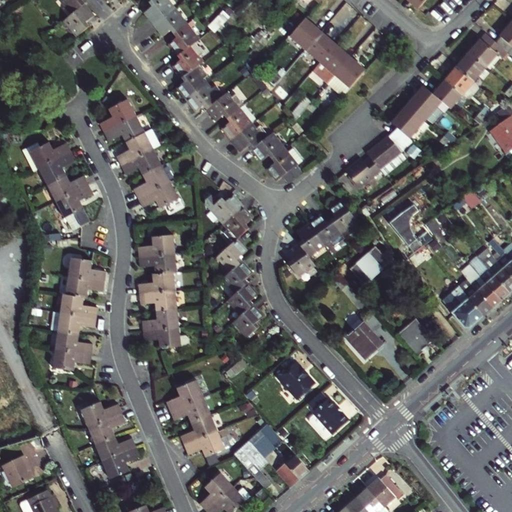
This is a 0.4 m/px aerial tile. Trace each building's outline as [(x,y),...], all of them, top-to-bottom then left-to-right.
[(60,0),(73,15),(85,4),(82,1),(82,0),(60,0)] [(154,25),(175,9),(168,0),(152,0),(149,2),(153,6),(145,13),(154,25)] [(414,0),(415,0),(412,3),(419,9),(426,0),(414,0)] [(8,8),(0,1),(0,12),(0,13),(8,8)] [(77,37),(90,27),(87,23),(95,17),(85,4),(73,15),(65,21),(77,37)] [(225,12),(230,16),(234,12),(229,8),(225,12)] [(171,31),(173,35),(187,24),(175,9),(154,25),(164,37),(171,31)] [(215,33),(217,30),(230,16),(225,12),(211,29),(212,30),(215,33)] [(230,16),(235,21),(239,16),(234,12),(230,16)] [(221,36),(235,21),(230,16),(217,30),(221,36)] [(291,36),(306,49),(318,34),(310,28),(313,25),(306,19),(291,36)] [(178,56),(195,43),(199,40),(187,24),(173,35),(177,39),(170,45),(178,56)] [(511,46),(511,27),(508,31),(506,29),(500,36),(511,46)] [(246,36),(242,32),(230,46),(233,51),(246,36)] [(255,38),(259,42),(264,37),(259,33),(255,38)] [(318,34),(306,49),(321,62),(336,45),(329,40),(327,42),(318,34)] [(472,56),(486,68),(498,54),(502,58),(507,52),(496,42),(487,34),(476,47),(478,49),(472,56)] [(264,37),(259,42),(264,46),(268,41),(264,37)] [(259,42),(255,38),(246,47),(251,52),(259,42)] [(511,49),(499,38),(496,42),(507,52),(510,55),(511,52),(511,49)] [(174,66),(183,78),(203,62),(199,57),(204,54),(195,43),(178,56),(182,60),(174,66)] [(336,45),(321,62),(317,67),(324,73),(328,68),(335,75),(348,60),(340,53),(342,51),(336,45)] [(463,62),(458,68),(474,82),(486,68),(472,56),(465,64),(463,62)] [(335,75),(350,87),(365,70),(359,65),(356,67),(348,60),(335,75)] [(183,78),(186,82),(178,88),(187,100),(207,84),(204,79),(208,76),(201,67),(205,64),(203,62),(183,78)] [(449,83),(462,95),(474,82),(458,68),(452,74),(455,76),(449,83)] [(273,78),(277,82),(281,77),(277,73),(273,78)] [(286,82),(281,77),(277,82),(270,89),(276,94),(286,82)] [(270,90),(270,89),(277,82),(273,78),(266,86),(268,87),(270,90)] [(450,109),(462,95),(449,83),(442,91),(440,89),(434,95),(442,102),(450,109)] [(207,84),(187,100),(196,112),(204,106),(207,110),(224,97),(216,86),(211,89),(207,84)] [(268,87),(262,92),(267,97),(272,93),(270,90),(268,87)] [(426,120),(442,102),(434,95),(424,87),(419,93),(421,95),(410,107),(426,120)] [(224,116),(227,119),(245,105),(237,95),(232,98),(228,93),(224,97),(207,110),(217,121),(224,116)] [(306,99),(302,104),(307,108),(311,103),(306,99)] [(99,124),(104,133),(136,116),(128,100),(109,110),(113,117),(99,124)] [(307,108),(302,104),(301,103),(292,114),(297,119),(307,108)] [(311,103),(307,108),(311,111),(315,107),(311,103)] [(222,129),(231,140),(252,124),(251,123),(255,119),(245,105),(227,119),(230,123),(222,129)] [(486,115),(489,118),(494,114),(485,106),(481,111),(486,115)] [(399,117),(393,124),(398,129),(410,139),(426,120),(410,107),(400,118),(399,117)] [(481,120),(486,115),(481,111),(477,116),(481,120)] [(511,115),(490,130),(507,154),(505,155),(509,160),(511,157),(511,115)] [(136,116),(104,133),(109,142),(122,135),(126,143),(145,133),(136,116)] [(249,146),(252,150),(269,137),(261,126),(256,129),(252,124),(231,140),(241,153),(249,146)] [(145,133),(126,143),(130,150),(117,157),(121,166),(153,149),(160,146),(151,130),(145,133)] [(444,136),(449,140),(453,135),(448,131),(444,136)] [(269,156),(272,160),(285,150),(273,134),(269,137),(252,150),(261,162),(269,156)] [(401,152),(389,136),(367,154),(370,158),(379,170),(401,152)] [(449,140),(444,136),(440,140),(448,147),(453,144),(449,140)] [(39,169),(72,152),(67,143),(54,150),(50,142),(31,152),(39,169)] [(153,149),(121,166),(126,175),(139,168),(143,175),(162,165),(153,149)] [(297,165),(285,150),(272,160),(275,164),(267,170),(276,181),(297,165)] [(48,185),(67,175),(63,168),(76,161),(72,152),(39,169),(48,185)] [(347,170),(346,171),(360,188),(381,172),(379,170),(370,158),(364,162),(361,158),(347,170)] [(138,198),(170,182),(162,165),(143,175),(146,182),(133,189),(138,198)] [(67,175),(48,185),(56,201),(88,185),(83,176),(71,182),(67,175)] [(492,177),(486,181),(490,186),(495,182),(492,177)] [(156,200),(160,208),(179,199),(170,182),(138,198),(143,207),(156,200)] [(88,185),(56,201),(72,231),(91,222),(80,201),(93,194),(88,185)] [(461,195),(463,198),(473,191),(471,188),(461,195)] [(468,204),(478,197),(473,191),(463,198),(467,203),(468,204)] [(210,210),(223,225),(244,206),(234,195),(226,202),(223,198),(218,202),(211,195),(206,200),(205,204),(210,210)] [(468,204),(473,210),(482,203),(478,197),(468,204)] [(453,205),(457,210),(467,203),(463,198),(453,205)] [(336,217),(331,220),(345,239),(356,231),(352,227),(358,222),(342,200),(330,209),(336,217)] [(413,253),(422,247),(414,236),(415,235),(412,230),(412,226),(411,223),(412,219),(413,215),(414,213),(419,209),(414,203),(404,210),(391,222),(413,253)] [(461,234),(470,227),(457,210),(453,205),(443,213),(461,234)] [(224,232),(233,243),(238,239),(250,228),(246,224),(254,217),(244,206),(223,225),(227,229),(224,232)] [(433,219),(451,241),(461,234),(443,213),(433,219)] [(309,224),(325,246),(330,242),(333,247),(345,239),(331,220),(328,223),(322,215),(309,224)] [(433,219),(424,226),(442,247),(451,241),(433,219)] [(44,224),(39,227),(44,238),(50,235),(44,224)] [(299,244),(309,258),(325,246),(309,224),(298,232),(303,240),(299,244)] [(489,225),(486,227),(495,239),(500,246),(505,242),(498,233),(496,234),(489,225)] [(379,234),(375,228),(371,232),(375,237),(379,234)] [(138,247),(139,257),(175,254),(173,235),(152,238),(152,246),(138,247)] [(217,257),(230,272),(243,261),(240,258),(248,250),(238,239),(233,243),(217,257)] [(497,259),(511,276),(511,259),(504,250),(500,246),(495,239),(490,243),(497,251),(501,256),(497,259)] [(309,258),(299,244),(287,252),(293,260),(289,263),(298,277),(315,265),(309,258)] [(380,252),(375,247),(350,269),(364,285),(373,277),(372,275),(378,270),(380,271),(389,263),(384,257),(384,255),(384,254),(383,254),(383,253),(382,252),(381,252),(380,252)] [(173,272),(177,272),(175,254),(139,257),(140,267),(154,266),(155,274),(173,272)] [(476,271),(501,301),(510,293),(484,262),(478,255),(469,262),(474,268),(476,271)] [(493,255),(484,262),(510,293),(511,291),(511,276),(497,259),(493,255)] [(69,277),(105,282),(106,271),(92,269),(93,261),(72,258),(69,277)] [(253,272),(243,261),(230,272),(222,280),(235,295),(248,283),(245,280),(253,272)] [(465,276),(468,278),(476,271),(474,268),(465,276)] [(468,278),(469,280),(493,308),(501,301),(476,271),(468,278)] [(175,291),(173,272),(155,274),(152,274),(153,283),(138,284),(139,294),(175,291)] [(340,272),(332,279),(342,290),(349,283),(340,272)] [(104,292),(105,282),(69,277),(67,296),(84,298),(88,298),(89,290),(104,292)] [(460,287),(484,316),(493,308),(469,280),(460,287)] [(235,295),(228,301),(241,316),(254,304),(251,301),(258,294),(248,283),(235,295)] [(471,327),(484,316),(460,287),(459,286),(443,300),(465,327),(471,327)] [(297,289),(294,295),(302,300),(305,294),(297,289)] [(155,303),(156,311),(177,309),(175,291),(139,294),(140,304),(155,303)] [(61,313),(97,318),(98,308),(84,306),(84,298),(67,296),(63,295),(61,313)] [(264,316),(254,304),(241,316),(233,323),(247,337),(252,333),(259,326),(256,323),(264,316)] [(142,321),(143,331),(179,328),(177,309),(156,311),(156,320),(142,321)] [(58,331),(80,334),(81,326),(96,328),(97,318),(61,313),(53,312),(50,330),(58,331)] [(383,344),(361,319),(352,326),(355,329),(346,336),(366,359),(383,344)] [(418,321),(400,337),(418,358),(425,352),(424,351),(428,348),(430,349),(432,348),(432,346),(437,342),(418,321)] [(179,328),(143,331),(144,341),(158,340),(159,349),(180,347),(188,346),(187,339),(184,337),(179,337),(179,328)] [(56,349),(92,354),(93,344),(78,342),(80,334),(58,331),(56,349)] [(53,368),(74,371),(76,362),(91,364),(92,354),(56,349),(53,368)] [(229,360),(225,355),(221,359),(225,364),(229,360)] [(316,384),(308,374),(310,372),(305,367),(303,369),(297,361),(279,376),(285,383),(284,384),(290,391),(291,390),(298,399),(316,384)] [(237,379),(248,369),(242,362),(231,372),(237,379)] [(185,380),(187,384),(196,380),(203,398),(211,395),(201,373),(185,380)] [(166,403),(170,412),(203,398),(196,380),(187,384),(176,389),(180,397),(166,403)] [(338,404),(336,406),(330,398),(327,400),(321,392),(310,402),(316,410),(315,410),(316,412),(311,415),(310,419),(325,436),(328,436),(332,432),(333,433),(349,419),(342,410),(343,409),(338,404)] [(188,416),(191,423),(210,415),(203,398),(170,412),(174,421),(188,416)] [(88,428),(122,414),(118,404),(104,410),(100,402),(81,411),(88,428)] [(88,428),(95,445),(115,437),(112,429),(126,423),(122,414),(88,428)] [(181,437),(185,446),(218,432),(210,415),(191,423),(194,431),(181,437)] [(257,422),(263,428),(267,425),(261,418),(257,422)] [(249,441),(264,458),(276,448),(286,459),(280,464),(282,466),(276,471),(285,481),(291,487),(310,470),(309,470),(276,433),(268,424),(267,425),(263,428),(249,441)] [(218,432),(185,446),(189,455),(202,450),(206,458),(225,449),(218,432)] [(95,445),(102,462),(136,448),(132,438),(118,444),(115,437),(95,445)] [(38,438),(32,440),(37,450),(43,447),(38,438)] [(233,455),(257,480),(263,487),(266,490),(272,484),(260,470),(268,463),(264,458),(249,441),(233,455)] [(110,479),(130,471),(126,463),(140,457),(136,448),(102,462),(110,479)] [(28,464),(23,456),(3,466),(14,488),(32,479),(25,465),(28,464)] [(221,473),(205,487),(211,494),(200,504),(207,511),(234,487),(221,473)] [(380,478),(368,488),(385,507),(395,498),(398,501),(404,495),(385,475),(380,479),(380,478)] [(132,489),(137,486),(133,477),(127,480),(132,489)] [(234,487),(207,511),(222,511),(225,510),(226,511),(234,511),(246,501),(234,487)] [(270,495),(263,488),(256,495),(262,502),(270,495)] [(362,490),(355,497),(368,511),(387,511),(389,511),(385,507),(368,488),(364,492),(362,490)] [(57,511),(57,509),(60,508),(54,495),(51,496),(47,489),(20,502),(19,505),(22,511),(57,511)] [(345,509),(348,511),(368,511),(355,497),(348,503),(350,505),(345,509)]
